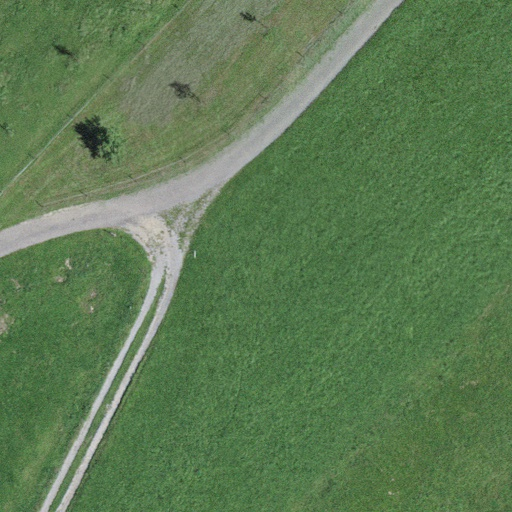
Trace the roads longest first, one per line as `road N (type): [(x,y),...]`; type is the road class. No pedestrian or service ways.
road 1 (track): [(392,0),(270,133),(214,177),(0,248)]
road 2 (track): [(50,511),(168,279),(174,196)]
